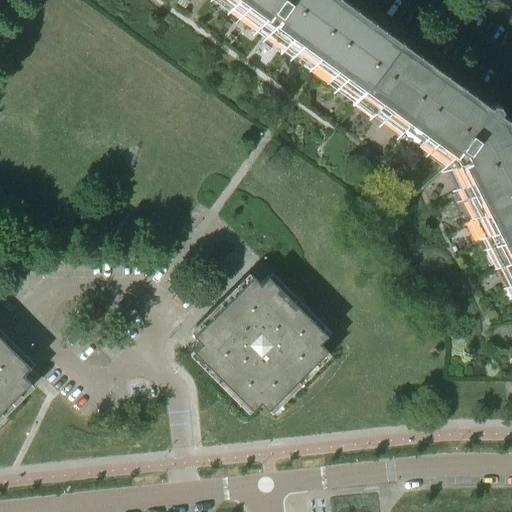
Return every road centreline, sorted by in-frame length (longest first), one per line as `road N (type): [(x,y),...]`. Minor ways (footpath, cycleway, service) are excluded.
road 1 (residential): [(147,362),(158,308),(144,296),(50,290),(31,308),(29,322),(98,387)]
road 2 (residential): [(511,465),(262,485)]
road 3 (residential): [(184,494),(22,511)]
road 4 (residential): [(184,494),(175,389),(147,362)]
road 5 (residential): [(511,72),(413,0)]
